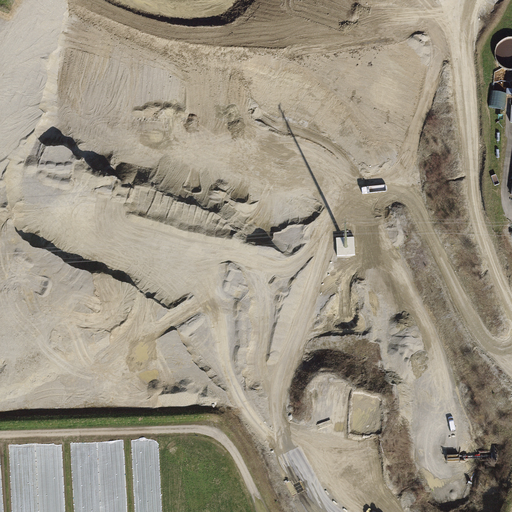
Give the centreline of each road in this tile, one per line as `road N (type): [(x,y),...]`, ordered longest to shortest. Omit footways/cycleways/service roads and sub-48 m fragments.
road 1 (track): [(325,511),(307,491),(277,419),(282,371),(373,192),(405,193),(483,335)]
road 2 (track): [(262,511),(225,439),(206,430),(0,436)]
road 3 (track): [(423,457),(445,404),(440,382),(404,275),(361,222)]
